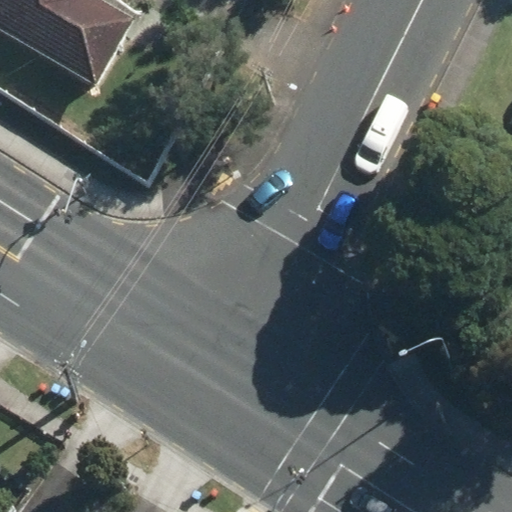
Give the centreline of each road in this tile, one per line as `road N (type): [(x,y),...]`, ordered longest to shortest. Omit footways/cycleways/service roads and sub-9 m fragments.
road 1 (secondary): [(421,0),(225,387)]
road 2 (secondary): [(225,387),(0,246)]
road 3 (secondary): [(419,511),(225,387)]
